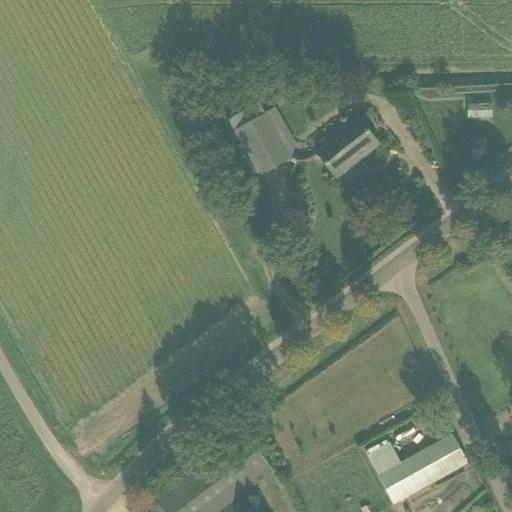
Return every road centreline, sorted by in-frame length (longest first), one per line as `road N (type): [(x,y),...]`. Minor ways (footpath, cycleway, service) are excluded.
road 1 (unclassified): [(105,503),(194,417),(396,262)]
road 2 (unclassified): [(396,262),(510,511)]
road 3 (unclassified): [(105,503),(69,468),(0,359)]
road 4 (unclassified): [(396,262),(511,179)]
